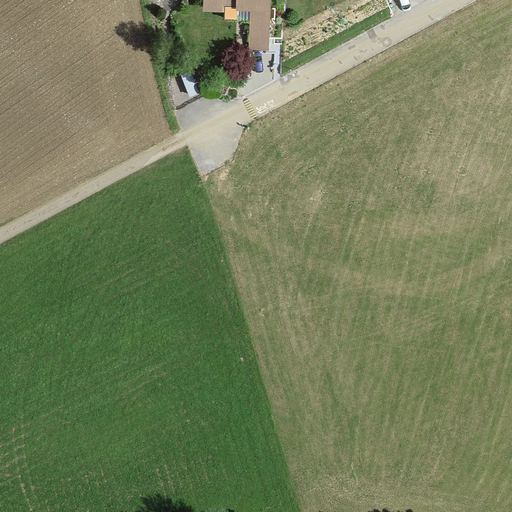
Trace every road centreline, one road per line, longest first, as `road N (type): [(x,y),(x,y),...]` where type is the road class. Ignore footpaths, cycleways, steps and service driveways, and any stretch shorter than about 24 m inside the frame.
road 1 (residential): [(446,0),(189,135)]
road 2 (track): [(0,233),(189,135)]
